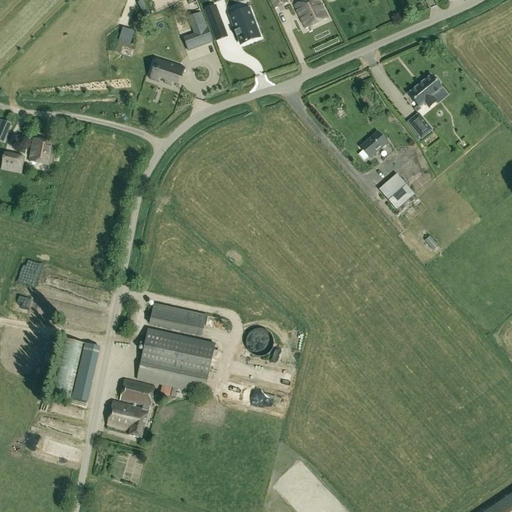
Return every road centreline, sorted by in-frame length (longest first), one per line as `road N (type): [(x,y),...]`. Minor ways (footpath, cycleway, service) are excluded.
road 1 (unclassified): [(74,511),(141,184),(166,145)]
road 2 (unclassified): [(166,145),(207,111),(301,79),(477,0)]
road 3 (unclassified): [(166,145),(81,117),(0,106)]
